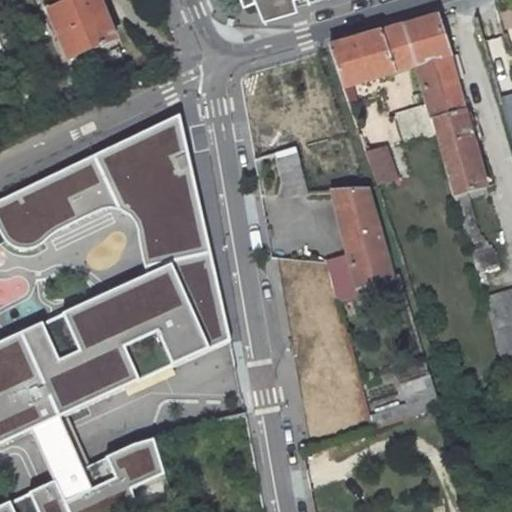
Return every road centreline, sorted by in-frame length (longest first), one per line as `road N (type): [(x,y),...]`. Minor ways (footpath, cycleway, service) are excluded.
road 1 (residential): [(287,511),(210,70)]
road 2 (residential): [(210,70),(440,0)]
road 3 (residential): [(0,165),(210,70)]
road 4 (unknown): [(479,0),(481,78),(511,217)]
